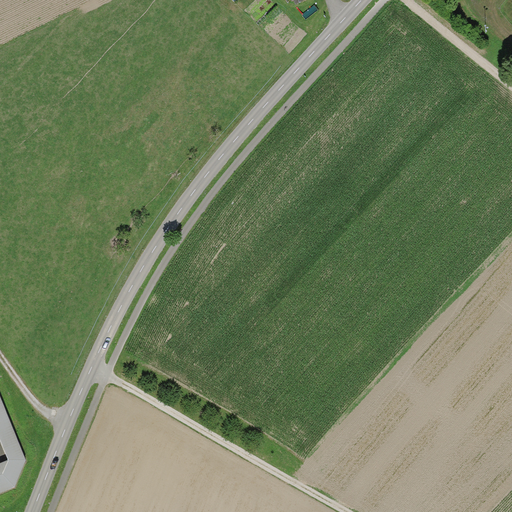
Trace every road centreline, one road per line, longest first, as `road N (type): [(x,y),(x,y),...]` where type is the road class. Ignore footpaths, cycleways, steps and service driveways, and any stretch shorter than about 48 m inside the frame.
road 1 (tertiary): [(31,511),(90,367),(153,247),(224,152),(361,0)]
road 2 (track): [(90,367),(343,511)]
road 3 (track): [(406,0),(511,84)]
